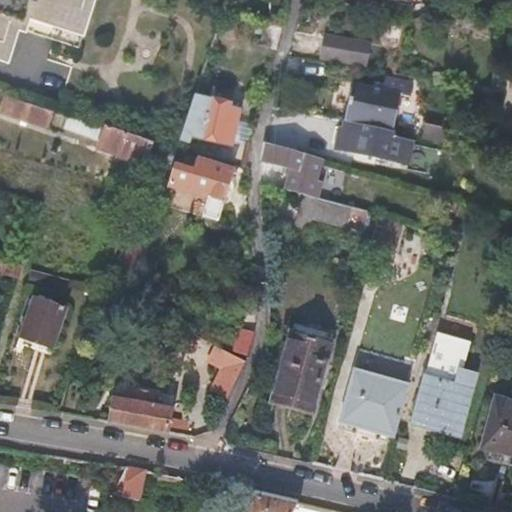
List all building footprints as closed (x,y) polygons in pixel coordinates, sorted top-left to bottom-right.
[(76,44),(90,0),(0,0),(0,56),(5,58),(16,24),(76,44)] [(233,39),(243,6),(229,0),(227,0),(213,44),(239,55),(242,43),(233,39)] [(356,33),(360,11),(347,9),(332,7),(329,28),(356,33)] [(489,16),(439,10),(437,33),(487,38),(489,16)] [(262,42),(277,46),(285,20),(269,16),(262,42)] [(364,64),(368,42),(324,34),(319,56),(364,64)] [(351,81),(341,122),(343,122),(389,132),(398,91),(351,81)] [(181,136),(197,140),(199,134),(231,144),(240,109),(229,106),(230,102),(196,92),(183,129),(181,136)] [(48,111),(4,96),(0,108),(0,112),(43,127),(48,111)] [(80,114),(69,110),(63,127),(75,130),(80,114)] [(80,114),(75,130),(99,138),(97,145),(131,157),(125,172),(140,177),(153,139),(80,114)] [(389,132),(343,122),(342,129),(339,128),(335,148),(408,164),(413,143),(387,138),(389,132)] [(446,129),(429,125),(427,134),(444,138),(446,129)] [(177,148),(211,158),(213,146),(197,140),(181,136),(177,148)] [(294,167),(288,190),(305,195),(319,198),(325,176),(318,173),(322,159),(265,143),(265,145),(263,159),(294,167)] [(169,185),(207,197),(202,216),(217,220),(231,171),(197,160),(192,173),(173,167),(169,185)] [(362,227),(366,211),(319,198),(305,195),(301,210),(362,227)] [(374,213),(367,240),(394,247),(401,221),(374,213)] [(133,282),(147,238),(133,234),(118,278),(133,282)] [(20,267),(0,261),(0,272),(20,279),(23,268),(20,267)] [(35,301),(22,337),(54,350),(67,312),(35,301)] [(332,331),(294,322),(275,401),(312,410),(332,331)] [(240,327),(236,349),(249,354),(253,331),(240,327)] [(432,338),(411,420),(458,432),(473,374),(455,370),(462,345),(432,338)] [(218,387),(230,393),(245,362),(220,348),(213,361),(226,367),(218,387)] [(340,425),(395,439),(408,385),(353,371),(340,425)] [(116,402),(111,424),(141,429),(171,433),(175,411),(153,408),(156,394),(139,391),(137,404),(116,402)] [(511,403),(497,398),(482,445),(511,455),(511,403)] [(110,490),(129,467),(86,459),(84,459),(80,486),(110,490)] [(138,500),(147,470),(130,467),(123,495),(138,500)] [(342,511),(257,493),(245,511),(342,511)]
